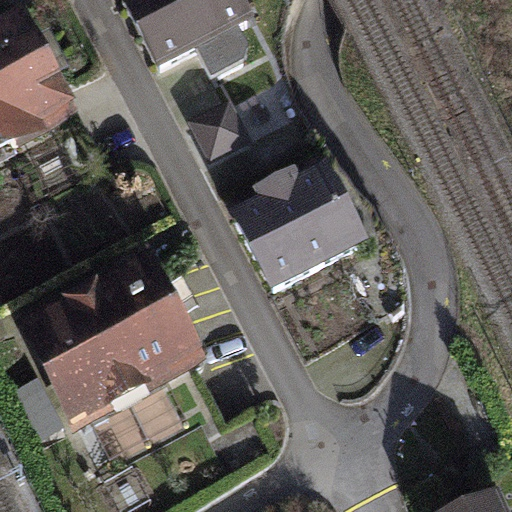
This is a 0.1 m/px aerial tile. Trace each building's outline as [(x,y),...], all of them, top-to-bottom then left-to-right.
[(235,0),(153,0),(126,14),(173,112),(268,66),(235,0)] [(25,39),(0,50),(0,191),(80,154),(25,39)] [(205,163),(293,138),(282,100),(195,125),(205,163)] [(328,188),(233,223),(277,341),(373,305),(328,188)] [(157,280),(17,346),(72,462),(211,396),(157,280)] [(511,511),(511,480),(509,473),(426,509),(426,511),(511,511)]
